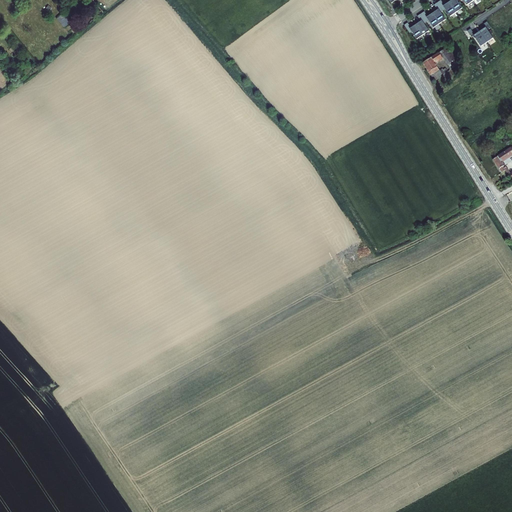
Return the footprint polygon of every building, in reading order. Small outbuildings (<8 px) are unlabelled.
[(456,0),(452,0),(449,2),(456,12),(462,8),(456,0)] [(444,5),(443,6),(445,9),(450,17),(456,12),(449,2),(444,5)] [(434,5),(437,10),(439,9),(441,12),(443,11),(437,3),(434,5)] [(439,9),(433,13),(440,24),(446,20),(441,12),(439,9)] [(57,18),(64,25),(70,20),(63,13),(57,18)] [(433,13),(426,17),(429,21),(434,28),(440,24),(433,13)] [(421,14),(417,16),(421,21),(422,21),(424,24),(426,22),(421,14)] [(421,21),(416,25),(423,35),(429,31),(424,24),(422,21),(421,21)] [(411,28),(410,29),(412,32),(417,39),(423,35),(416,25),(411,28)] [(486,27),(480,32),(487,42),(493,38),(488,31),(486,27)] [(481,46),(487,42),(480,32),(475,35),(474,35),(481,46)] [(448,47),(440,52),(444,57),(452,69),(459,63),(448,47)] [(440,52),(424,62),(435,80),(449,71),(445,65),(440,69),(435,62),(439,58),(440,60),(444,57),(440,52)] [(511,147),(492,159),(501,172),(507,169),(502,161),(511,154),(511,147)]
